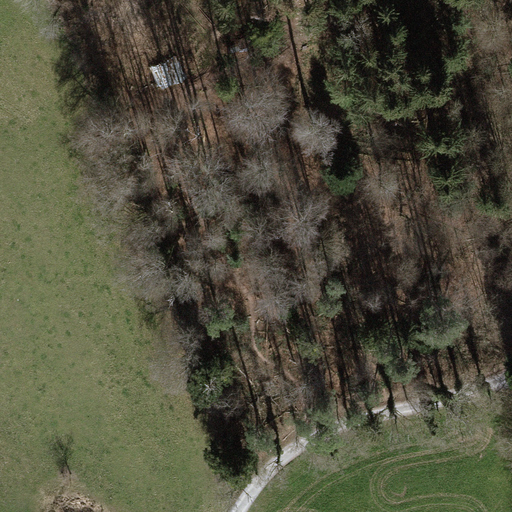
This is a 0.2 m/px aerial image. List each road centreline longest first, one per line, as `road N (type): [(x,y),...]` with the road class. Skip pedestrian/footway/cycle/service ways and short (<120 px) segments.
road 1 (track): [(245,511),(302,444),(511,373)]
road 2 (track): [(357,0),(265,59),(149,111)]
